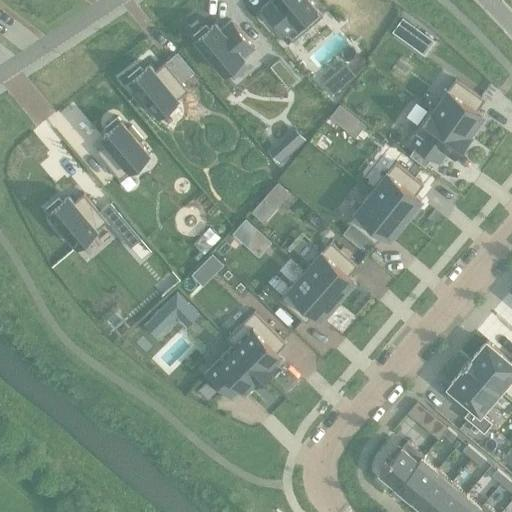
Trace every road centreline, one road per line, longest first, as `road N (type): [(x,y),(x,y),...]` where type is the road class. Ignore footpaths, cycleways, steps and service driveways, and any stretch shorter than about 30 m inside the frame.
road 1 (residential): [(335,511),(317,473),(327,448),(511,230)]
road 2 (residential): [(0,75),(114,0)]
